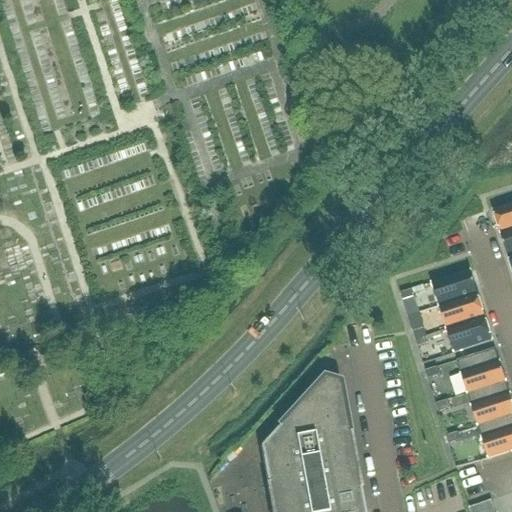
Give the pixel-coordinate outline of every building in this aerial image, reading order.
[(500,235),(511,231),(511,205),(492,212),(500,235)] [(507,259),(511,257),(511,231),(500,235),(507,259)] [(439,308),(477,296),(470,272),(431,285),(439,308)] [(411,291),(400,295),(403,302),(413,299),(411,291)] [(446,332),(485,319),(477,296),(439,308),(446,332)] [(485,319),(446,332),(454,355),(492,343),(485,319)] [(415,342),(426,338),(423,330),(413,334),(415,342)] [(426,338),(415,342),(418,349),(428,345),(426,338)] [(495,350),(456,363),(467,395),(506,383),(495,350)] [(437,369),(425,373),(428,381),(439,377),(437,369)] [(338,384),(323,378),(277,428),(277,429),(260,449),(266,485),(265,485),(270,511),(362,511),(358,491),(359,491),(349,434),(348,434),(338,384)] [(511,402),(506,383),(467,395),(477,428),(511,416),(511,402)] [(447,402),(436,406),(438,414),(450,410),(447,402)] [(511,416),(477,428),(488,461),(511,452),(511,416)] [(458,434),(446,438),(449,446),(460,442),(458,434)] [(494,511),(491,502),(469,509),(469,511),(494,511)]
